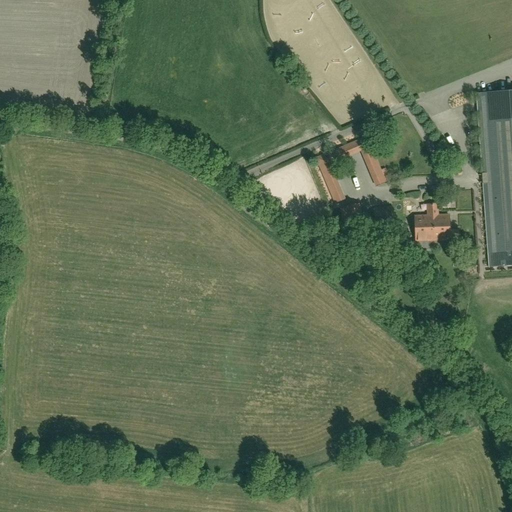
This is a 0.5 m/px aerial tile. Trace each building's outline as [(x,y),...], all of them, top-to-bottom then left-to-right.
[(511,90),(476,94),(489,268),(511,266),(511,90)] [(367,136),(316,158),(335,204),(343,201),(327,162),(362,148),(378,186),(386,182),(367,136)] [(341,219),(344,232),(344,234),(365,230),(360,204),(339,207),(341,219)] [(415,216),(416,241),(459,240),(458,230),(450,230),(449,215),(437,215),(436,204),(428,205),(428,216),(415,216)] [(376,226),(395,224),(393,207),(374,209),(376,226)]
